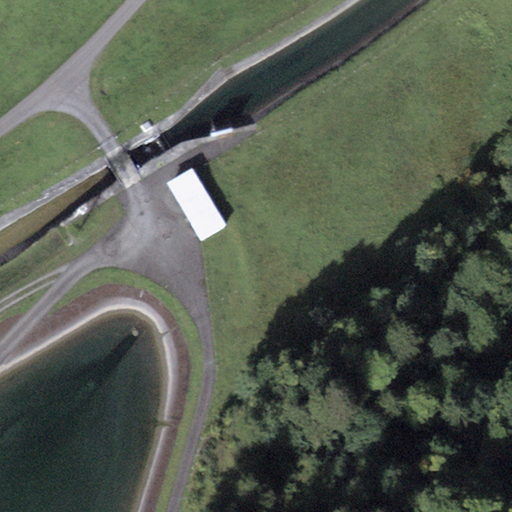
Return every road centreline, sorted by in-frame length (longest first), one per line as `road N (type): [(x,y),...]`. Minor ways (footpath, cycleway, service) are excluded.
road 1 (track): [(135,184),(195,295),(207,336),(210,376),(173,511)]
road 2 (unclassified): [(0,129),(66,80),(137,0)]
road 3 (track): [(0,310),(129,240)]
road 4 (track): [(66,80),(135,184)]
